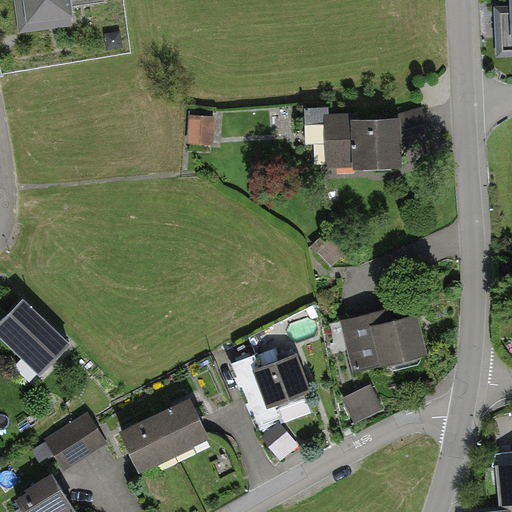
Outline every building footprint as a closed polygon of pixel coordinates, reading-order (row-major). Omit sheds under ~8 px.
[(86,0),(31,0),(35,29),(89,22),(86,0)] [(197,110),(192,137),(213,141),(218,114),(197,110)] [(438,115),(336,123),(340,173),(441,165),(438,115)] [(24,288),(0,313),(0,327),(42,367),(73,334),(24,288)] [(416,304),(339,320),(350,372),(427,356),(416,304)] [(293,338),(249,355),(268,404),(311,388),(293,338)] [(368,381),(341,396),(353,419),(381,404),(368,381)] [(197,386),(157,406),(177,445),(217,426),(197,386)] [(157,406),(118,425),(138,465),(177,445),(157,406)] [(96,419),(55,444),(73,472),(113,448),(96,419)] [(279,419),(262,432),(282,458),(299,445),(279,419)] [(474,508),(473,511),(511,511),(511,453),(498,456),(503,505),(474,508)] [(27,499),(33,511),(89,511),(70,475),(27,499)]
